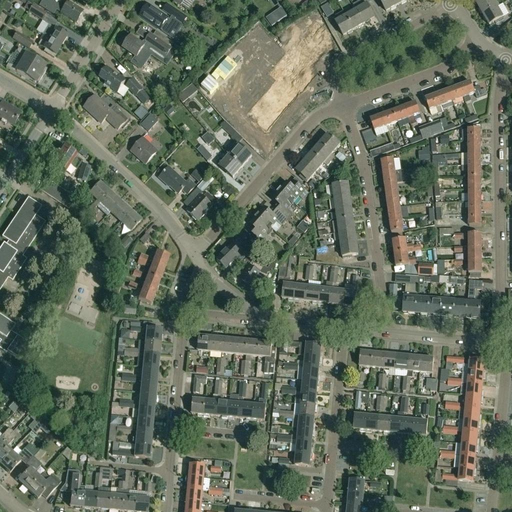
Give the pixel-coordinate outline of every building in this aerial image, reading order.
[(53,16),(57,11),(60,13),(60,14),(76,23),(83,12),(67,2),(67,3),(62,0),(61,0),(58,6),(53,3),(47,12),(53,16)] [(386,13),(390,10),(391,11),(396,8),(395,7),(396,7),(392,0),(376,0),(381,8),(383,7),(386,13)] [(483,16),(497,8),(500,6),(496,0),(493,2),(492,0),(486,0),(477,5),(479,9),(478,10),(481,15),(482,15),(483,16)] [(212,8),(220,16),(227,9),(220,1),(212,8)] [(171,17),(183,25),(188,18),(167,4),(162,11),(171,17)] [(328,4),(321,8),(327,19),(334,15),(328,4)] [(371,22),(370,21),(374,19),(371,13),(373,13),(368,4),(356,11),(364,25),(365,24),(366,25),(371,22)] [(183,25),(171,17),(169,20),(148,6),(140,17),(162,32),(161,32),(168,37),(172,30),(178,34),(183,26),(183,25)] [(41,22),(46,15),(33,7),(29,14),(41,22)] [(483,16),(484,17),(483,17),(486,23),(487,22),(489,26),(495,23),(495,24),(504,20),(497,8),(483,16)] [(319,9),(282,30),(284,33),(321,13),(319,9)] [(364,25),(356,11),(346,17),(353,30),(358,28),(358,29),(363,26),(363,25),(364,25)] [(257,15),(229,46),(231,49),(260,18),(257,15)] [(352,31),(353,30),(346,17),(334,24),(339,32),(340,31),(343,36),(347,34),(348,35),(353,32),(352,31)] [(283,72),(241,120),(261,137),(265,132),(267,134),(272,128),(270,126),(274,121),(276,123),(281,118),(279,116),(283,111),(286,113),(290,107),(288,105),(293,100),(295,102),(299,97),(292,90),(297,84),(298,85),(304,79),(302,77),(305,73),(307,75),(313,69),(311,67),(314,63),(316,64),(322,58),(320,56),(323,52),(325,54),(331,47),(329,46),(332,42),(313,25),(276,66),(283,72)] [(44,36),(51,41),(61,47),(67,37),(55,30),(48,26),(43,35),(44,36)] [(279,32),(258,43),(260,47),(281,35),(279,32)] [(29,49),(33,43),(17,33),(13,40),(29,49)] [(148,54),(151,56),(162,64),(172,49),(150,34),(145,42),(144,42),(141,45),(144,47),(144,48),(149,52),(148,54)] [(61,47),(51,41),(44,36),(38,45),(44,48),(43,49),(48,52),(47,54),(53,58),(55,56),(61,47)] [(141,45),(131,38),(123,49),(135,57),(131,64),(141,71),(151,56),(148,54),(149,52),(144,48),(144,47),(141,45)] [(46,70),(44,69),(45,67),(33,59),(34,58),(18,48),(16,52),(20,57),(17,62),(42,77),(47,70),(46,69),(46,70)] [(226,49),(194,84),(197,87),(229,52),(226,49)] [(38,84),(42,77),(17,62),(14,67),(8,65),(5,69),(21,78),(22,77),(35,84),(36,82),(38,83),(38,84)] [(126,81),(107,68),(99,79),(106,84),(104,88),(109,91),(110,89),(117,94),(126,81)] [(136,97),(144,106),(150,100),(143,91),(133,79),(125,86),(136,98),(136,97)] [(470,83),(459,87),(465,104),(471,102),(469,97),(475,94),(470,83)] [(197,92),(192,86),(187,90),(192,96),(197,92)] [(447,91),(452,103),(463,99),(465,104),(459,87),(447,91)] [(447,91),(436,96),(440,107),(452,103),(447,91)] [(425,100),(429,111),(431,115),(433,117),(443,113),(440,107),(436,96),(425,100)] [(128,120),(116,109),(112,113),(95,97),(84,108),(101,125),(106,120),(117,131),(128,120)] [(0,118),(13,126),(21,113),(2,102),(0,105),(0,118)] [(419,115),(415,103),(404,108),(408,119),(409,119),(411,124),(416,122),(414,117),(419,115)] [(408,119),(404,108),(392,112),(397,124),(408,119)] [(454,110),(457,116),(463,114),(460,108),(454,110)] [(381,116),(385,128),(397,124),(392,112),(381,116)] [(141,127),(149,134),(158,123),(151,116),(141,127)] [(381,116),(370,121),(374,132),(385,128),(381,116)] [(439,121),(429,125),(433,137),(444,133),(442,129),(439,121)] [(229,126),(225,122),(221,127),(232,138),(236,133),(229,126)] [(423,141),(433,137),(429,125),(419,129),(423,141)] [(468,143),(480,142),(480,130),(468,130),(462,131),(462,143),(468,143)] [(192,135),(213,157),(217,153),(196,131),(192,135)] [(328,136),(320,144),(332,155),(341,145),(333,139),(333,140),(328,136)] [(143,140),(131,153),(146,166),(158,153),(143,140)] [(480,142),(468,143),(468,155),(480,155),(480,142)] [(230,157),(243,168),(252,157),(235,143),(230,148),(234,151),(229,156),(230,157)] [(324,164),(332,155),(320,144),(312,154),(324,164)] [(65,173),(70,167),(76,171),(82,163),(75,158),(76,157),(62,147),(51,164),(52,165),(49,170),(55,175),(59,169),(65,173)] [(198,151),(207,162),(212,158),(203,147),(198,151)] [(312,154),(304,164),(315,174),(324,164),(312,154)] [(344,159),(345,159),(339,154),(336,158),(342,162),(344,159)] [(468,167),(480,167),(480,155),(468,155),(468,167)] [(230,157),(229,156),(224,162),(221,159),(216,164),(220,167),(219,168),(233,179),(243,168),(230,157)] [(381,162),(383,174),(395,172),(393,160),(381,162)] [(300,177),(307,183),(315,174),(304,164),(296,172),(301,176),(300,177)] [(81,165),(77,180),(86,183),(91,168),(81,165)] [(481,179),(480,167),(468,167),(468,179),(481,179)] [(182,191),(188,196),(196,187),(189,181),(185,184),(169,169),(159,179),(166,185),(167,184),(179,195),(182,191)] [(192,177),(199,184),(203,179),(196,172),(192,177)] [(384,186),(396,184),(402,184),(401,172),(395,172),(383,174),(384,186)] [(72,197),(46,179),(38,190),(68,211),(76,200),(72,197)] [(468,191),(481,191),(481,179),(468,179),(468,191)] [(205,180),(197,189),(202,193),(210,184),(205,180)] [(309,196),(294,182),(290,187),(286,183),(279,191),(293,204),(299,197),(304,201),(309,196)] [(110,192),(100,183),(89,194),(100,204),(110,192)] [(342,184),(332,185),(334,197),(349,195),(348,184),(342,185),(342,184)] [(384,186),(386,198),(398,196),(396,184),(384,186)] [(276,204),(272,208),(286,221),(292,215),(287,211),(293,204),(279,191),(272,200),(276,204)] [(481,203),(481,191),(468,191),(468,203),(481,203)] [(120,202),(110,192),(100,204),(103,206),(110,213),(120,202)] [(201,197),(187,212),(198,223),(212,207),(211,206),(216,201),(207,193),(202,198),(201,197)] [(349,195),(334,197),(336,210),(351,208),(349,195)] [(400,208),(398,196),(386,198),(388,210),(400,208)] [(0,316),(0,291),(8,279),(12,282),(27,260),(22,257),(45,223),(35,217),(41,208),(28,199),(1,238),(8,243),(6,246),(4,244),(0,250),(0,341),(1,342),(0,343),(0,349),(6,354),(7,353),(20,361),(30,345),(11,332),(15,326),(0,316)] [(110,213),(120,223),(131,212),(120,202),(110,213)] [(469,215),(481,215),(481,203),(468,203),(469,215)] [(100,204),(95,208),(91,213),(94,216),(98,211),(103,206),(100,204)] [(264,209),(256,217),(271,229),(277,223),(281,227),(286,221),(272,208),(268,213),(264,209)] [(353,220),(351,208),(336,210),(338,222),(353,220)] [(388,210),(389,222),(401,220),(400,208),(388,210)] [(141,221),(131,212),(120,223),(131,233),(141,221)] [(469,215),(469,227),(481,227),(481,215),(469,215)] [(271,229),(256,217),(249,225),(250,226),(246,230),(264,246),(269,240),(267,238),(274,231),(271,229)] [(355,233),(353,220),(338,222),(339,235),(355,233)] [(389,222),(391,234),(403,233),(401,220),(389,222)] [(150,229),(143,235),(151,246),(159,240),(150,229)] [(355,233),(339,235),(341,247),(356,245),(355,233)] [(468,235),(468,249),(481,248),(481,235),(468,235)] [(119,245),(124,250),(131,242),(126,237),(119,245)] [(298,241),(294,238),(289,244),(293,247),(298,241)] [(258,247),(251,240),(243,248),(250,255),(258,247)] [(394,255),(407,254),(421,252),(420,247),(413,248),(413,246),(406,247),(405,240),(392,242),(394,255)] [(233,245),(216,261),(225,270),(242,254),(233,245)] [(356,245),(341,247),(343,260),(352,258),(352,257),(358,256),(356,245)] [(432,256),(440,256),(440,245),(431,245),(432,256)] [(468,262),(482,261),(481,248),(468,249),(468,262)] [(165,269),(169,257),(156,252),(152,265),(165,269)] [(242,254),(236,259),(240,263),(245,258),(242,254)] [(415,258),(408,259),(407,254),(394,255),(396,268),(409,266),(416,265),(415,258)] [(286,257),(281,263),(279,278),(289,279),(292,257),(286,257)] [(240,281),(251,288),(260,274),(268,279),(273,270),(277,262),(274,260),(267,269),(263,267),(262,268),(253,262),(249,267),(240,281)] [(468,262),(469,275),(482,275),(482,261),(468,262)] [(160,282),(165,269),(152,265),(147,277),(160,282)] [(434,266),(419,265),(418,276),(431,277),(437,277),(437,267),(434,267),(434,266)] [(137,266),(135,272),(144,275),(146,269),(137,266)] [(147,277),(142,289),(155,294),(160,282),(147,277)] [(418,278),(405,277),(405,285),(418,286),(418,278)] [(423,283),(431,284),(431,279),(418,278),(418,286),(423,287),(423,283)] [(482,283),(469,282),(469,290),(482,291),(482,283)] [(296,286),(284,285),(282,300),(294,301),(296,286)] [(308,288),(296,286),(294,301),(306,303),(308,288)] [(306,303),(318,304),(320,289),(308,288),(306,303)] [(151,306),(155,294),(142,289),(138,301),(151,306)] [(332,291),(320,289),(318,304),(330,306),(332,291)] [(330,306),(342,307),(344,292),(332,291),(330,306)] [(342,307),(354,309),(356,294),(344,292),(342,307)] [(403,314),(416,315),(416,310),(417,299),(417,295),(405,294),(404,298),(403,314)] [(84,307),(87,300),(77,297),(75,303),(84,307)] [(481,304),(474,304),(475,298),(468,298),(468,303),(467,310),(467,319),(479,320),(481,304)] [(430,300),(417,299),(416,310),(416,315),(421,315),(428,316),(429,310),(430,300)] [(441,317),(442,301),(441,301),(430,300),(429,310),(428,316),(441,317)] [(441,317),(454,318),(455,302),(444,302),(442,301),(441,317)] [(464,319),(467,319),(467,310),(468,303),(455,302),(454,318),(464,319)] [(160,343),(162,331),(146,329),(145,342),(160,343)] [(211,338),(199,337),(198,352),(210,353),(211,338)] [(210,353),(222,354),(223,340),(211,338),(210,353)] [(236,341),(223,340),(222,354),(234,355),(236,341)] [(248,342),(236,341),(234,355),(246,357),(248,342)] [(145,342),(144,352),(144,355),(159,356),(160,343),(145,342)] [(260,343),(248,342),(246,357),(259,358),(260,343)] [(272,344),(260,343),(259,358),(265,358),(271,359),(272,349),(272,344)] [(306,345),(305,357),(320,358),(321,346),(306,345)] [(276,349),(272,349),(271,359),(265,358),(265,364),(263,364),(261,380),(273,380),(275,359),(276,349)] [(373,354),(361,352),(359,367),(371,368),(373,354)] [(385,355),(373,354),(371,368),(383,370),(385,355)] [(144,355),(144,358),(143,368),(158,369),(159,356),(144,355)] [(383,370),(396,371),(397,356),(385,355),(383,370)] [(409,357),(397,356),(396,371),(408,372),(409,357)] [(319,370),(320,358),(305,357),(304,369),(319,370)] [(407,378),(404,377),(403,384),(410,385),(411,378),(412,379),(413,372),(420,373),(421,358),(409,357),(408,372),(407,378)] [(420,373),(432,374),(433,359),(421,358),(420,373)] [(445,370),(452,371),(453,364),(463,365),(464,360),(446,358),(445,370)] [(470,360),(469,372),(484,374),(485,362),(470,360)] [(157,382),(158,369),(143,368),(141,381),(157,382)] [(319,370),(304,369),(303,381),(317,382),(319,370)] [(483,386),(484,374),(469,372),(468,385),(483,386)] [(301,374),(283,376),(284,386),(301,385),(301,374)] [(193,394),(198,394),(199,384),(206,385),(207,378),(195,377),(193,394)] [(437,393),(438,381),(427,380),(426,390),(431,390),(431,392),(437,393)] [(155,395),(157,382),(141,381),(140,394),(155,395)] [(316,395),(317,382),(303,381),(301,393),(316,395)] [(376,391),(384,392),(385,383),(379,382),(378,389),(376,389),(376,391)] [(263,384),(262,400),(259,400),(259,406),(254,406),(252,421),(264,422),(268,385),(263,384)] [(468,385),(466,397),(481,398),(483,386),(468,385)] [(316,395),(301,393),(300,405),(315,407),(316,395)] [(360,410),(361,400),(368,401),(369,394),(357,393),(355,409),(360,410)] [(155,395),(140,394),(139,407),(154,408),(155,395)] [(480,410),(481,398),(466,397),(465,409),(480,410)] [(205,401),(193,400),(191,415),(204,416),(205,401)] [(216,417),(217,402),(205,401),(204,416),(216,417)] [(217,402),(216,417),(228,418),(229,403),(217,402)] [(229,403),(228,418),(240,419),(242,405),(229,403)] [(252,421),(254,406),(242,405),(240,419),(252,421)] [(314,419),(315,407),(300,405),(299,417),(314,419)] [(138,420),(153,421),(154,408),(139,407),(132,406),(132,409),(132,411),(138,412),(138,420)] [(407,414),(407,407),(401,407),(400,413),(398,413),(398,419),(403,420),(404,414),(407,414)] [(465,409),(464,421),(479,422),(480,410),(465,409)] [(367,417),(355,415),(353,430),(365,431),(367,417)] [(37,425),(41,420),(37,416),(33,421),(34,421),(37,425)] [(299,417),(298,430),(313,431),(314,419),(299,417)] [(365,431),(378,432),(379,418),(367,417),(365,431)] [(43,424),(50,428),(53,422),(46,418),(43,424)] [(378,432),(390,434),(391,419),(379,418),(378,432)] [(136,433),(152,434),(153,421),(138,420),(131,419),(130,429),(131,429),(130,432),(136,433)] [(398,419),(391,419),(390,434),(402,435),(403,420),(398,419)] [(402,435),(414,436),(415,421),(403,420),(402,435)] [(414,436),(426,437),(428,422),(415,421),(414,436)] [(478,435),(479,422),(464,421),(463,433),(478,435)] [(282,433),(282,423),(274,422),(274,433),(282,433)] [(36,426),(31,431),(35,435),(40,430),(36,426)] [(0,446),(2,444),(13,433),(9,429),(0,438),(0,446)] [(312,443),(313,431),(298,430),(297,436),(297,442),(312,443)] [(0,446),(0,465),(11,453),(6,448),(17,436),(13,433),(2,444),(0,446)] [(150,447),(152,434),(136,433),(135,445),(150,447)] [(477,447),(478,435),(463,433),(462,445),(477,447)] [(297,442),(284,441),(284,444),(291,444),(290,445),(297,445),(296,454),(311,455),(312,443),(297,442)] [(113,444),(112,456),(134,458),(149,460),(150,447),(135,445),(134,453),(128,452),(128,453),(119,452),(119,445),(115,444),(113,444)] [(476,459),(477,447),(462,445),(461,457),(476,459)] [(21,462),(25,466),(33,458),(24,450),(17,458),(11,453),(0,465),(10,474),(21,462)] [(309,467),(311,455),(296,454),(295,466),(309,467)] [(474,471),(476,459),(461,457),(459,470),(474,471)] [(41,466),(33,458),(25,466),(30,470),(19,482),(28,491),(39,479),(34,474),(41,466)] [(190,466),(189,478),(204,480),(205,467),(190,466)] [(99,475),(96,474),(95,481),(98,481),(98,483),(101,483),(102,481),(111,482),(112,470),(100,469),(99,475)] [(473,483),(474,471),(459,470),(459,477),(443,475),(442,480),(473,483)] [(129,472),(120,471),(120,477),(122,477),(121,483),(124,483),(124,485),(127,485),(128,478),(129,472)] [(65,485),(72,486),(71,492),(69,508),(83,509),(84,494),(85,487),(79,487),(79,486),(77,486),(77,477),(78,472),(68,472),(67,473),(65,485)] [(44,474),(39,479),(28,491),(38,500),(41,496),(46,500),(53,492),(61,484),(52,476),(49,479),(44,474)] [(189,478),(188,490),(203,492),(204,480),(189,478)] [(350,480),(349,492),(364,494),(365,481),(350,480)] [(110,489),(110,496),(108,511),(115,511),(121,511),(123,497),(124,485),(124,483),(121,483),(119,483),(118,490),(110,489)] [(124,485),(123,497),(121,511),(134,511),(136,499),(129,498),(129,491),(127,491),(127,485),(124,485)] [(96,510),(108,511),(110,496),(105,496),(105,489),(101,489),(98,489),(97,495),(96,510)] [(202,504),(203,492),(188,490),(187,502),(202,504)] [(363,506),(364,494),(349,492),(348,504),(363,506)] [(83,509),(96,510),(97,495),(84,494),(83,509)] [(147,511),(149,500),(136,499),(134,511),(147,511)] [(187,502),(185,511),(200,511),(202,504),(187,502)]
